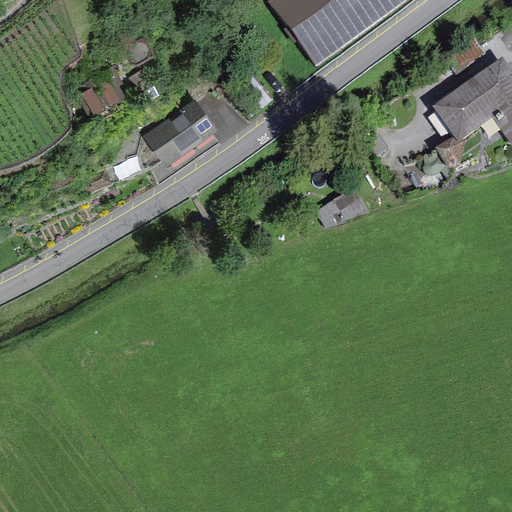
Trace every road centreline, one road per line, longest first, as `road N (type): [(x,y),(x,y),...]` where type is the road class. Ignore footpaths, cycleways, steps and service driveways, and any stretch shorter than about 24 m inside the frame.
road 1 (unclassified): [(0,290),(156,201),(438,0)]
road 2 (residential): [(511,46),(396,133)]
